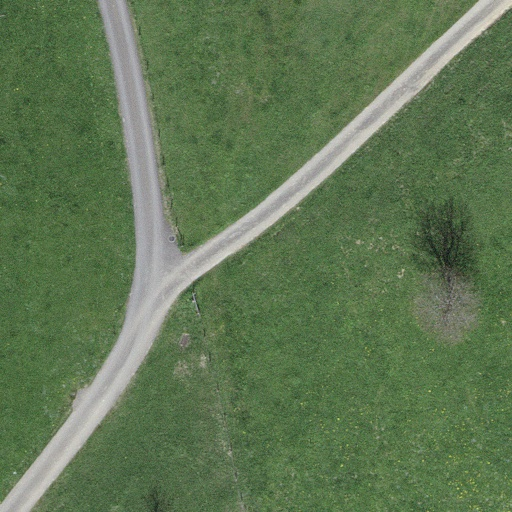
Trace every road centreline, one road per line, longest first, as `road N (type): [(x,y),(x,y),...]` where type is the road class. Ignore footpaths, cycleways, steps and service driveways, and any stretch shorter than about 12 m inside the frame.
road 1 (unclassified): [(99,0),(166,275)]
road 2 (residential): [(0,484),(166,275)]
